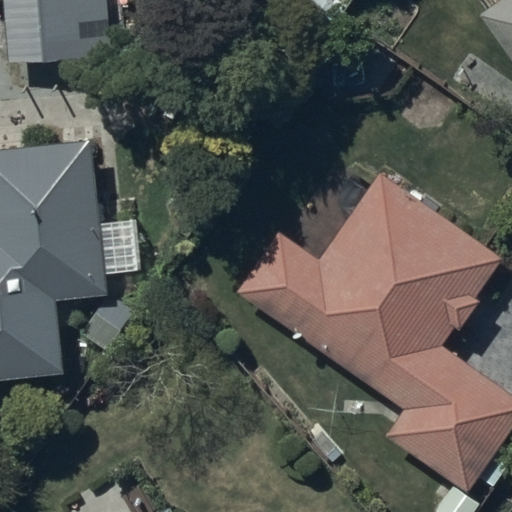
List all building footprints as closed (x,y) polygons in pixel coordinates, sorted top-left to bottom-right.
[(82,0),(12,0),(16,60),(119,54),(115,1),(83,3),(82,0)] [(357,9),(346,0),(291,0),(280,15),(325,51),(357,9)] [(511,0),(505,0),(489,11),(511,42),(511,0)] [(107,136),(0,142),(0,373),(77,369),(73,303),(117,300),(107,136)] [(287,231),(248,290),(415,402),(394,433),(479,490),(511,440),(511,379),(454,341),(511,256),(388,174),(330,260),(287,231)]
